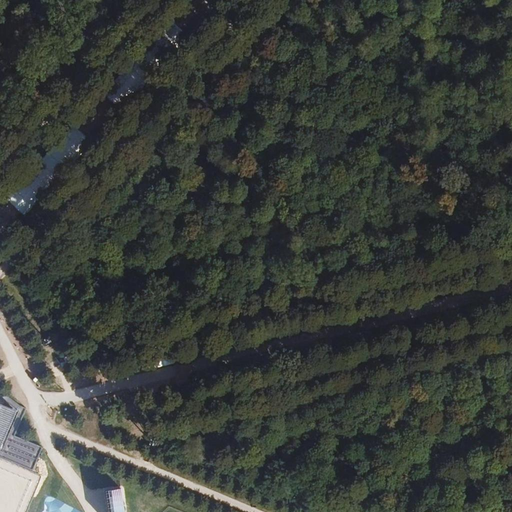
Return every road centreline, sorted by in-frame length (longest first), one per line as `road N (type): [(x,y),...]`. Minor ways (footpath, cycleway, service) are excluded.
road 1 (track): [(511,288),(63,399),(26,392)]
road 2 (track): [(254,511),(47,424),(0,332)]
road 3 (track): [(0,221),(214,0)]
